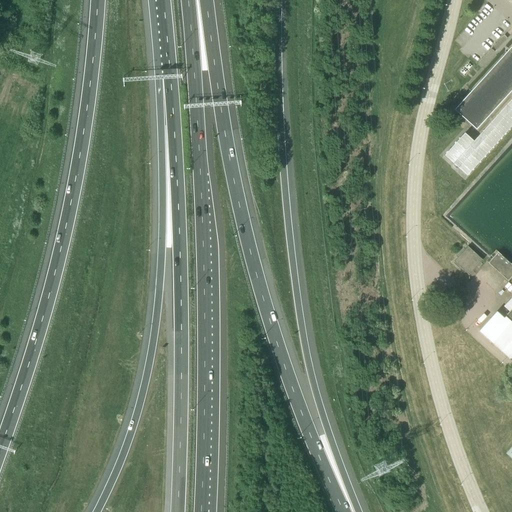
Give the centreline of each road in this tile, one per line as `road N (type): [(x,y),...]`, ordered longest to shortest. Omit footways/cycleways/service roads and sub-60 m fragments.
road 1 (motorway): [(343,511),(259,285),(229,155),(207,0)]
road 2 (motorway): [(352,511),(309,367),(290,231),(279,0)]
road 3 (motorway): [(200,511),(202,223),(186,0)]
road 4 (motorway): [(97,0),(73,184),(0,448)]
road 5 (motorway): [(165,76),(151,352),(127,444),(96,511)]
road 6 (motorway): [(165,76),(177,230),(176,511)]
